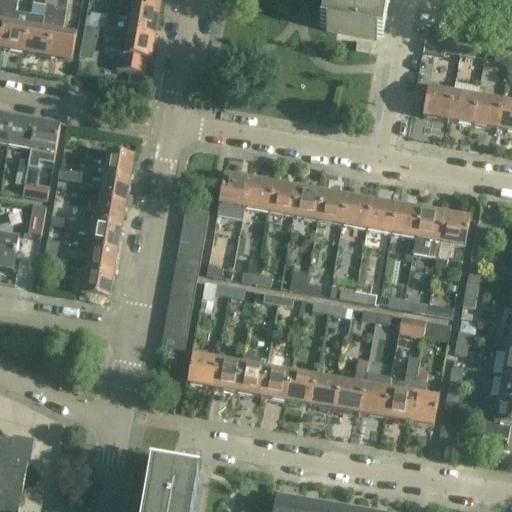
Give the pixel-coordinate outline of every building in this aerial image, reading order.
[(0,0),(0,50),(8,2),(0,0)] [(134,0),(133,12),(159,16),(161,0),(134,0)] [(331,0),(325,34),(376,42),(383,0),(331,0)] [(8,2),(0,51),(0,52),(23,57),(30,19),(16,17),(18,3),(8,2)] [(30,19),(23,57),(46,61),(55,10),(45,9),(43,22),(30,19)] [(66,12),(55,10),(46,61),(71,65),(76,39),(62,37),(66,12)] [(106,22),(104,31),(155,40),(159,16),(133,12),(130,27),(106,22)] [(104,31),(103,41),(127,45),(124,59),(120,58),(118,74),(144,78),(147,64),(150,64),(155,40),(104,31)] [(459,59),(461,51),(426,44),(423,56),(443,60),(444,56),(459,59)] [(357,45),(355,56),(370,59),(372,48),(357,45)] [(461,51),(459,59),(475,62),(476,53),(461,51)] [(507,68),(509,59),(495,57),(494,66),(507,68)] [(448,126),(453,97),(428,92),(423,121),(448,126)] [(448,126),(471,130),(477,101),(453,97),(448,126)] [(471,130),(496,134),(501,105),(477,101),(471,130)] [(496,134),(511,136),(511,107),(501,105),(496,134)] [(0,148),(7,149),(12,123),(0,120),(0,148)] [(7,149),(30,153),(35,127),(12,123),(7,149)] [(28,165),(27,171),(28,171),(37,172),(39,165),(53,167),(60,131),(35,127),(30,153),(28,165)] [(80,167),(78,176),(92,179),(103,181),(129,185),(134,161),(107,156),(105,171),(80,167)] [(27,171),(28,165),(19,164),(17,176),(27,177),(28,171),(27,171)] [(92,179),(78,176),(77,186),(90,188),(92,179)] [(219,208),(217,220),(241,225),(243,213),(249,184),(239,182),(240,178),(225,176),(224,180),(219,208)] [(92,179),(90,188),(101,190),(99,204),(125,208),(129,185),(103,181),(92,179)] [(243,213),(268,217),(273,188),(249,184),(243,213)] [(24,188),(22,201),(47,205),(49,192),(24,188)] [(268,217),(293,221),(298,193),(273,188),(268,217)] [(293,221),(317,226),(323,197),(298,193),(293,221)] [(317,226),(342,230),(347,201),(323,197),(317,226)] [(342,230),(366,234),(371,205),(347,201),(342,230)] [(72,213),(71,223),(121,232),(125,208),(99,204),(97,217),(72,213)] [(366,234),(391,239),(396,210),(371,205),(366,234)] [(33,210),(28,239),(40,241),(45,212),(33,210)] [(415,243),(420,214),(396,210),(391,239),(415,243)] [(183,223),(207,227),(209,215),(185,211),(183,223)] [(415,243),(412,259),(436,263),(444,218),(420,214),(415,243)] [(437,263),(435,271),(446,273),(450,249),(465,251),(470,223),(444,218),(436,263),(437,263)] [(66,223),(65,234),(93,238),(91,251),(117,256),(121,232),(71,223),(66,223)] [(181,235),(205,239),(207,227),(183,223),(181,235)] [(473,252),(484,254),(489,230),(477,228),(473,252)] [(205,239),(181,235),(179,247),(203,251),(205,239)] [(0,241),(0,274),(13,277),(18,245),(0,241)] [(203,251),(179,247),(177,258),(201,263),(203,251)] [(64,261),(62,271),(75,273),(75,274),(87,275),(113,280),(117,256),(91,251),(88,265),(64,261)] [(484,254),(473,252),(471,264),(482,266),(484,254)] [(201,263),(177,258),(175,270),(198,274),(201,263)] [(198,274),(175,270),(173,282),(196,286),(198,274)] [(208,271),(206,281),(221,283),(223,274),(208,271)] [(109,304),(113,280),(87,275),(82,299),(109,304)] [(292,286),(290,295),(305,298),(306,289),(308,278),(293,275),(292,286)] [(243,278),(241,287),(256,289),(257,280),(243,278)] [(257,280),(256,289),(270,292),(272,283),(257,280)] [(196,286),(173,282),(171,294),(194,298),(196,286)] [(216,289),(214,299),(228,302),(230,292),(216,289)] [(306,289),(305,298),(319,300),(321,291),(306,289)] [(466,289),(464,300),(476,302),(478,291),(466,289)] [(230,292),(228,302),(244,305),(246,295),(230,292)] [(169,306),(192,310),(194,298),(171,294),(169,306)] [(341,294),(339,304),(353,306),(355,297),(352,296),(341,294)] [(355,297),(353,306),(375,310),(376,300),(355,297)] [(265,298),(263,307),(277,310),(279,301),(265,298)] [(464,300),(462,311),(474,313),(476,302),(464,300)] [(279,301),(277,310),(292,312),(293,303),(279,301)] [(389,303),(387,312),(402,315),(404,305),(389,303)] [(404,305),(402,315),(417,317),(418,308),(404,305)] [(190,322),(192,310),(169,306),(166,317),(190,322)] [(313,307),(312,316),(326,319),(328,309),(313,307)] [(328,309),(326,319),(340,321),(342,312),(328,309)] [(439,311),(438,321),(452,324),(454,314),(439,311)] [(363,315),(361,325),(375,327),(377,318),(363,315)] [(190,322),(166,317),(164,329),(188,333),(190,322)] [(377,318),(375,327),(389,330),(391,320),(377,318)] [(402,322),(398,339),(404,340),(422,343),(423,343),(423,342),(422,342),(425,326),(407,323),(402,322)] [(425,326),(422,342),(423,342),(448,346),(451,331),(425,326)] [(188,333),(164,329),(162,341),(186,345),(188,333)] [(458,337),(456,348),(468,350),(470,339),(458,337)] [(184,358),(186,345),(162,341),(160,353),(184,358)] [(456,348),(454,358),(466,360),(468,350),(456,348)] [(503,379),(511,381),(511,356),(507,356),(503,379)] [(212,393),(217,364),(192,360),(187,388),(212,393)] [(262,401),(267,373),(266,373),(268,364),(243,360),(241,368),(242,368),(237,397),(262,401)] [(242,368),(241,368),(217,364),(212,393),(237,397),(242,368)] [(339,385),(334,414),(359,418),(364,390),(366,378),(369,366),(358,364),(353,388),(339,385)] [(388,394),(383,423),(408,427),(417,374),(418,366),(408,364),(404,387),(390,385),(389,394),(388,394)] [(262,401),(286,406),(291,377),(267,373),(262,401)] [(433,431),(438,403),(424,400),(428,376),(417,374),(408,427),(433,431)] [(286,406),(311,410),(315,381),(291,377),(286,406)] [(364,390),(359,418),(383,423),(388,394),(389,394),(390,385),(391,382),(366,378),(364,390)] [(498,403),(511,405),(511,381),(503,379),(498,403)] [(311,410),(334,414),(339,385),(315,381),(311,410)] [(449,383),(447,395),(460,397),(461,385),(449,383)] [(447,395),(445,405),(458,407),(460,397),(447,395)] [(511,405),(498,403),(494,427),(485,426),(482,440),(507,445),(510,430),(511,430),(511,405)] [(445,405),(441,429),(456,432),(460,408),(458,407),(445,405)] [(0,511),(19,511),(25,506),(21,500),(27,466),(19,464),(21,453),(9,450),(11,443),(0,440),(0,511)] [(199,481),(199,480),(150,471),(149,473),(155,474),(148,511),(187,511),(194,480),(199,481)] [(299,511),(300,506),(276,501),(273,511),(299,511)]
